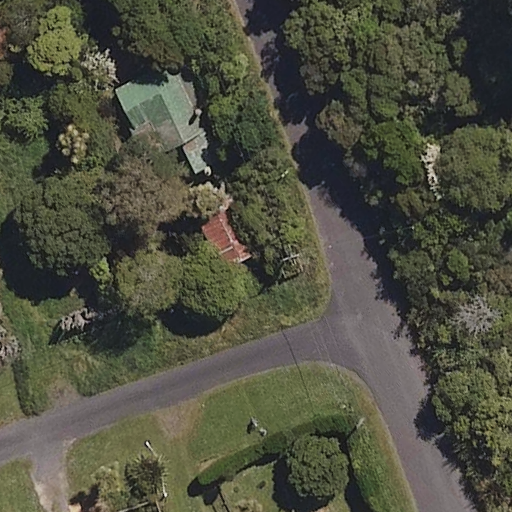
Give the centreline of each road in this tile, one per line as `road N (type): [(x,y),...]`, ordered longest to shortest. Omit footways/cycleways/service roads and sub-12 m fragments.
road 1 (residential): [(0,449),(374,320)]
road 2 (residential): [(374,320),(247,0)]
road 3 (residential): [(444,511),(374,320)]
